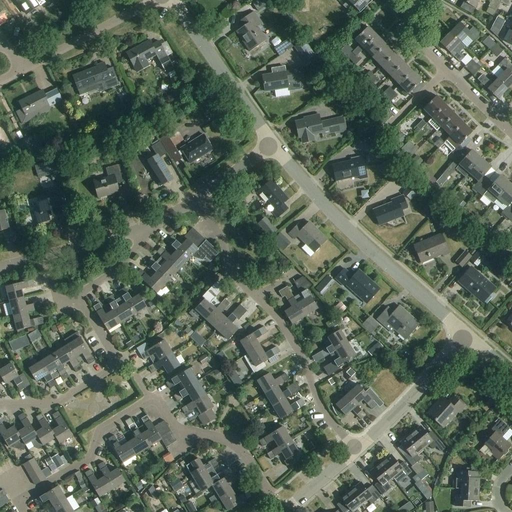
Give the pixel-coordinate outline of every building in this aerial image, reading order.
[(16,0),(26,15),(39,6),(34,0),(16,0)] [(256,0),(263,10),(270,6),(265,0),(256,0)] [(348,0),(348,1),(360,14),(366,8),(365,7),(368,4),(369,5),(364,0),(348,0)] [(458,0),(463,3),(460,9),(471,15),(479,0),(458,0)] [(498,7),(491,3),(488,8),(496,12),(498,7)] [(262,24),(254,12),(240,22),(243,27),(236,32),(250,52),(267,41),(258,27),(262,24)] [(495,23),(503,27),(505,22),(498,18),(495,23)] [(450,33),(460,43),(467,36),(473,43),(481,35),(473,28),(469,32),(460,23),(450,33)] [(503,27),(495,23),(493,27),(500,32),(503,27)] [(355,41),(364,50),(377,37),(368,27),(355,41)] [(455,49),(460,43),(450,33),(440,44),(457,60),(460,63),(465,58),(455,49)] [(364,50),(373,59),(386,46),(377,37),(364,50)] [(490,50),(495,44),(488,38),(483,44),(490,50)] [(274,49),(279,57),(293,47),(288,40),(274,49)] [(127,54),(134,67),(137,74),(151,67),(148,61),(157,56),(166,72),(173,69),(170,65),(175,63),(170,55),(166,57),(164,54),(165,53),(159,42),(152,46),(150,41),(127,54)] [(495,44),(490,50),(498,58),(503,52),(495,44)] [(373,59),(381,68),(395,55),(386,46),(373,59)] [(351,62),(357,56),(353,52),(347,58),(351,62)] [(381,68),(390,77),(404,63),(395,55),(381,68)] [(357,56),(351,62),(355,66),(361,60),(357,56)] [(472,59),(465,67),(469,71),(479,62),(475,58),(473,60),(472,59)] [(504,73),(497,80),(508,90),(511,84),(511,73),(509,71),(511,67),(511,65),(505,59),(498,66),(504,73)] [(479,62),(469,71),(474,76),(483,65),(479,62)] [(97,68),(73,77),(78,91),(80,96),(99,89),(97,84),(100,83),(104,92),(120,86),(113,68),(107,70),(105,63),(97,66),(97,68)] [(390,77),(399,86),(412,72),(404,63),(390,77)] [(273,75),(262,76),(265,92),(288,89),(289,91),(302,89),(301,80),(299,80),(298,68),(285,70),(284,68),(272,70),(273,75)] [(367,82),(373,76),(369,72),(363,78),(367,82)] [(412,72),(399,86),(404,91),(401,93),(405,98),(422,82),(412,72)] [(508,90),(497,80),(493,85),(483,75),(478,81),(488,91),(498,100),(508,90)] [(373,76),(367,82),(371,86),(377,80),(373,76)] [(387,98),(393,91),(389,87),(383,94),(387,98)] [(56,90),(52,92),(45,96),(43,91),(19,103),(26,117),(49,105),(50,107),(62,101),(56,90)] [(393,91),(387,98),(391,101),(397,95),(393,91)] [(432,119),(445,106),(436,96),(431,102),(426,97),(418,105),(432,119)] [(441,128),(454,115),(445,106),(432,119),(428,123),(436,132),(441,128)] [(381,128),(393,116),(389,112),(377,124),(381,128)] [(308,120),(295,122),(299,138),(301,138),(302,143),(314,141),(312,135),(322,133),(323,135),(335,133),(335,134),(347,132),(344,118),(332,120),(320,123),(319,117),(319,115),(308,118),(308,120)] [(441,128),(450,137),(463,124),(454,115),(441,128)] [(422,121),(416,127),(420,131),(426,125),(422,121)] [(471,142),(467,138),(472,133),(463,124),(450,137),(445,141),(454,150),(453,152),(458,157),(471,142)] [(174,162),(181,158),(180,156),(184,154),(181,150),(177,153),(175,149),(174,148),(182,143),(176,132),(168,137),(162,141),(169,153),(174,162)] [(401,133),(395,138),(400,144),(406,139),(401,133)] [(17,145),(27,163),(45,154),(36,135),(17,145)] [(206,140),(203,135),(181,149),(190,164),(213,150),(210,145),(210,144),(208,141),(206,140)] [(440,139),(434,145),(438,149),(444,143),(440,139)] [(167,154),(160,142),(151,148),(156,155),(145,161),(159,186),(171,179),(165,168),(166,166),(166,165),(163,164),(160,158),(167,154)] [(409,142),(401,150),(409,158),(417,151),(409,142)] [(14,147),(5,152),(10,160),(19,156),(14,147)] [(468,174),(469,174),(481,159),(472,151),(459,166),(458,167),(456,169),(465,177),(468,174)] [(417,156),(412,161),(418,167),(422,162),(417,156)] [(355,161),(332,166),(336,182),(358,177),(359,181),(367,179),(365,170),(364,168),(362,157),(354,159),(355,161)] [(59,159),(47,162),(51,175),(53,181),(65,178),(59,159)] [(473,189),(478,193),(489,180),(484,176),(491,168),(481,159),(469,174),(478,182),(473,189)] [(384,163),(378,169),(382,174),(389,181),(395,175),(389,168),(384,163)] [(453,163),(442,175),(447,180),(456,169),(458,167),(453,163)] [(122,179),(118,165),(106,169),(108,178),(94,182),(99,200),(119,194),(115,181),(122,179)] [(488,191),(497,199),(510,185),(500,176),(493,184),(489,180),(478,193),(482,197),(488,191)] [(265,204),(268,201),(276,210),(272,213),(277,219),(288,209),(283,204),(288,200),(271,181),(256,194),(265,204)] [(511,186),(510,185),(497,199),(507,207),(501,214),(506,218),(511,211),(511,186)] [(67,206),(63,191),(51,194),(53,198),(37,203),(39,209),(33,211),(37,225),(50,221),(49,218),(62,214),(60,208),(67,206)] [(444,200),(446,198),(441,194),(439,196),(437,200),(441,203),(444,200)] [(404,198),(403,196),(396,199),(397,202),(373,211),(379,226),(403,217),(401,211),(408,209),(407,207),(411,206),(407,197),(404,198)] [(429,204),(421,213),(428,220),(436,211),(429,204)] [(9,229),(4,211),(0,211),(0,234),(1,234),(2,231),(9,229)] [(265,218),(257,225),(264,232),(271,224),(265,218)] [(327,241),(309,223),(303,229),(298,224),(288,234),(294,240),(298,237),(315,253),(327,241)] [(167,242),(177,251),(187,261),(192,256),(194,258),(202,260),(205,257),(211,262),(219,253),(193,228),(184,237),(187,240),(181,246),(171,237),(167,242)] [(280,234),(273,242),(283,252),(291,244),(280,234)] [(450,254),(442,234),(414,246),(421,264),(442,255),(443,257),(450,254)] [(156,253),(161,258),(162,257),(177,272),(187,261),(177,251),(171,257),(161,248),(156,253)] [(480,249),(470,260),(477,267),(487,256),(480,249)] [(466,253),(456,263),(462,269),(472,258),(466,253)] [(162,257),(161,258),(156,263),(151,259),(146,264),(156,273),(157,273),(167,283),(177,272),(162,257)] [(495,289),(471,268),(459,282),(483,303),(495,289)] [(353,277),(344,269),(335,279),(344,287),(346,286),(366,304),(380,290),(359,271),(353,277)] [(156,273),(151,279),(141,270),(136,275),(157,294),(167,283),(157,273),(156,273)] [(297,305),(305,317),(318,309),(306,290),(311,286),(310,285),(309,284),(303,278),(294,283),(301,294),(294,298),(297,304),(298,305),(297,305)] [(6,287),(10,302),(24,298),(21,290),(35,287),(33,280),(6,287)] [(202,297),(205,299),(195,310),(206,320),(216,310),(221,304),(216,300),(217,299),(216,297),(223,290),(216,283),(202,297)] [(321,283),(315,289),(322,295),(328,289),(321,283)] [(119,292),(126,303),(134,316),(147,308),(139,295),(132,300),(125,288),(119,292)] [(297,304),(294,298),(290,293),(287,288),(279,292),(282,299),(285,297),(292,308),(284,313),(292,325),(305,317),(297,305),(297,304)] [(106,300),(113,311),(121,323),(134,316),(126,303),(119,308),(112,296),(106,300)] [(10,302),(13,317),(27,313),(41,310),(39,303),(26,307),(24,298),(10,302)] [(225,300),(221,304),(216,310),(206,320),(217,331),(227,320),(221,314),(230,304),(225,300)] [(332,310),(339,317),(347,309),(341,303),(332,310)] [(113,311),(106,316),(99,304),(93,308),(108,331),(121,323),(113,311)] [(240,305),(227,320),(217,331),(228,341),(238,330),(232,324),(236,319),(238,321),(247,312),(240,305)] [(419,324),(400,307),(394,313),(388,308),(377,320),(392,334),(395,331),(405,340),(419,324)] [(27,313),(13,317),(17,331),(44,324),(43,318),(29,321),(27,313)] [(369,318),(362,325),(371,334),(378,326),(369,318)] [(240,342),(248,355),(260,347),(256,340),(267,333),(264,327),(240,342)] [(189,338),(193,334),(189,329),(185,333),(189,338)] [(324,358),(330,355),(336,351),(348,343),(340,330),(328,338),(332,345),(321,353),(324,358)] [(195,332),(190,338),(194,341),(199,336),(195,332)] [(80,338),(67,346),(75,358),(82,354),(89,366),(95,362),(80,338)] [(22,349),(18,339),(9,343),(13,353),(22,349)] [(155,354),(160,361),(172,354),(164,341),(140,355),(144,361),(155,354)] [(131,342),(126,346),(129,351),(134,347),(131,342)] [(340,370),(338,367),(356,356),(348,343),(336,351),(330,355),(333,360),(332,363),(323,368),(328,377),(340,370)] [(67,346),(54,354),(62,366),(69,362),(76,373),(82,370),(75,358),(67,346)] [(260,347),(248,355),(256,368),(280,353),(276,347),(265,354),(260,347)] [(222,352),(216,356),(220,361),(223,359),(226,358),(222,352)] [(54,354),(42,362),(49,374),(56,370),(63,381),(69,378),(62,366),(54,354)] [(160,361),(148,368),(152,374),(163,367),(168,374),(180,367),(172,354),(160,361)] [(207,355),(199,361),(202,366),(210,361),(207,355)] [(49,374),(42,362),(28,370),(36,382),(43,378),(50,389),(56,385),(49,374)] [(11,364),(0,371),(0,375),(1,377),(5,385),(13,380),(20,392),(31,385),(25,374),(19,377),(11,364)] [(181,382),(185,389),(185,390),(198,382),(190,369),(166,384),(169,390),(181,382)] [(350,369),(346,373),(351,378),(355,374),(350,369)] [(257,381),(265,394),(277,387),(289,380),(285,374),(274,381),(269,374),(257,381)] [(189,395),(193,402),(205,395),(198,382),(185,390),(185,389),(174,396),(177,402),(189,395)] [(222,386),(225,391),(230,388),(227,382),(222,386)] [(265,394),(273,407),(285,400),(300,391),(296,383),(286,389),(287,391),(282,394),(277,387),(265,394)] [(358,385),(347,395),(356,406),(357,406),(363,400),(372,411),(377,406),(373,401),(377,397),(369,389),(365,393),(358,385)] [(201,415),(198,417),(204,427),(216,419),(210,410),(213,408),(205,395),(193,402),(181,409),(185,415),(197,408),(201,415)] [(356,406),(347,395),(336,405),(334,404),(332,406),(332,404),(331,405),(332,407),(332,409),(333,411),(334,413),(336,415),(337,416),(338,416),(340,411),(345,416),(352,411),(361,421),(366,416),(357,406),(356,406)] [(465,407),(453,397),(448,403),(442,397),(427,414),(443,428),(458,412),(459,413),(465,407)] [(285,400),(273,407),(281,420),(305,405),(301,400),(289,407),(285,400)] [(59,427),(52,432),(56,438),(59,444),(73,436),(58,412),(52,416),(59,427)] [(25,429),(18,433),(21,439),(21,440),(25,446),(31,442),(35,449),(37,449),(43,446),(38,438),(35,434),(36,433),(24,414),(18,417),(25,429)] [(43,429),(36,433),(35,434),(38,438),(43,446),(56,438),(52,432),(41,414),(36,418),(43,429)] [(148,431),(141,435),(148,448),(161,440),(166,448),(176,442),(164,422),(154,428),(147,416),(141,419),(148,431)] [(18,433),(14,427),(7,432),(0,420),(0,433),(9,448),(24,451),(25,446),(21,440),(21,439),(18,433)] [(262,423),(257,427),(260,432),(266,429),(262,423)] [(135,439),(128,443),(136,456),(148,448),(141,435),(134,424),(128,427),(135,439)] [(492,430),(495,433),(486,444),(495,452),(493,454),(499,460),(510,447),(501,439),(506,434),(497,425),(492,430)] [(274,440),(278,447),(278,448),(291,440),(283,427),(259,442),(262,448),(274,440)] [(421,427),(411,436),(422,450),(428,445),(433,450),(437,447),(441,453),(446,449),(441,443),(433,434),(429,437),(421,427)] [(136,456),(128,443),(121,448),(114,436),(108,440),(123,464),(136,456)] [(421,460),(416,454),(422,450),(411,436),(401,444),(409,454),(404,457),(412,467),(411,468),(416,475),(417,476),(424,471),(417,463),(421,460)] [(297,462),(294,456),(299,453),(291,440),(278,448),(278,447),(267,454),(270,460),(282,453),(286,461),(284,462),(287,468),(297,462)] [(51,459),(54,464),(57,469),(64,465),(57,455),(51,459)] [(381,464),(392,478),(399,473),(403,479),(412,472),(404,462),(399,466),(391,456),(381,464)] [(54,464),(51,459),(50,458),(45,461),(49,467),(54,464)] [(26,471),(37,464),(34,459),(23,465),(26,471)] [(206,472),(211,469),(218,465),(214,459),(203,467),(198,459),(186,466),(194,480),(206,472)] [(97,466),(105,478),(105,477),(112,490),(125,482),(118,469),(110,474),(103,462),(97,466)] [(26,471),(29,476),(40,469),(37,464),(26,471)] [(392,478),(381,464),(371,472),(379,482),(375,486),(382,495),(391,489),(386,483),(392,478)] [(29,476),(32,481),(43,474),(40,469),(29,476)] [(215,477),(211,469),(206,472),(194,480),(202,493),(212,486),(226,477),(222,472),(215,477)] [(105,477),(105,478),(98,482),(91,470),(85,474),(99,498),(112,490),(105,477)] [(226,477),(212,486),(217,495),(209,499),(212,504),(220,499),(232,491),(228,484),(239,477),(236,471),(226,477)] [(79,484),(82,488),(82,489),(83,488),(87,486),(84,481),(79,472),(75,474),(77,478),(76,478),(79,483),(79,484)] [(454,490),(461,490),(479,490),(479,479),(476,479),(477,472),(457,472),(457,479),(454,479),(454,490)] [(46,480),(43,474),(32,481),(35,486),(46,480)] [(420,480),(417,476),(416,475),(412,479),(416,483),(420,480)] [(176,480),(169,485),(172,488),(174,492),(179,488),(181,488),(176,480)] [(135,486),(137,488),(139,491),(143,488),(144,488),(140,483),(135,486)] [(361,483),(351,491),(362,505),(368,501),(372,505),(381,497),(372,486),(367,490),(361,483)] [(153,485),(150,488),(148,491),(153,499),(159,496),(154,488),(153,485)] [(49,500),(53,507),(54,507),(66,500),(58,487),(34,501),(38,507),(49,500)] [(478,502),(479,490),(461,490),(461,496),(456,496),(455,507),(470,508),(470,502),(478,502)] [(237,499),(232,491),(220,499),(228,511),(252,497),(248,491),(237,499)] [(362,505),(351,491),(341,499),(346,507),(341,511),(357,511),(356,510),(362,505)] [(90,503),(94,509),(101,504),(98,498),(90,503)] [(73,511),(66,500),(54,507),(53,507),(45,511),(73,511)] [(191,502),(186,506),(187,508),(189,511),(197,511),(192,504),(191,502)] [(433,503),(425,503),(426,511),(434,510),(433,503)]
